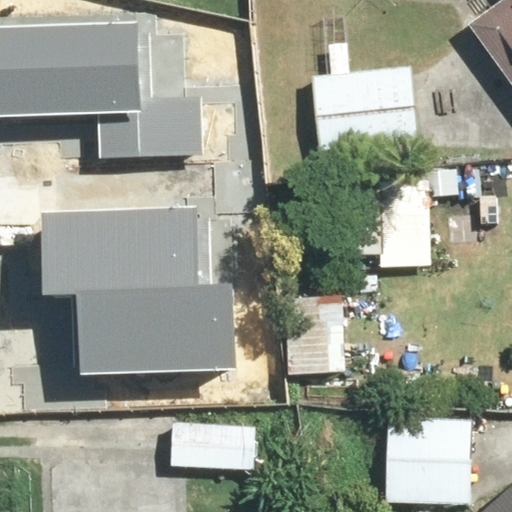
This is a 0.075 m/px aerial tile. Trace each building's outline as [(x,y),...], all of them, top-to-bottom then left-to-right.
[(511,0),(505,0),(507,2),(470,32),(511,82),(511,0)] [(0,18),(0,114),(110,112),(111,157),(219,154),(217,96),(162,98),(160,14),(0,18)] [(413,73),(315,79),(320,151),(418,145),(413,73)] [(42,217),(45,293),(72,292),(75,375),(246,370),(243,284),(195,286),(193,212),(42,217)] [(356,305),(292,301),(288,377),(352,380),(356,305)] [(473,420),(390,418),(387,505),(470,507),(473,420)] [(260,428),(175,426),(174,473),(258,476),(260,428)] [(511,511),(511,496),(495,511),(511,511)]
